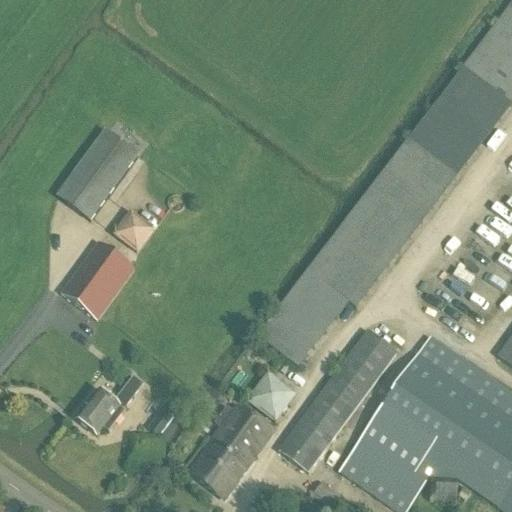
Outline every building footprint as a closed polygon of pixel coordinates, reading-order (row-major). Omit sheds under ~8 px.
[(511,11),(260,334),(302,367),(349,307),(358,315),(511,117),(511,11)] [(90,225),(138,159),(104,135),(57,201),(90,225)] [(137,255),(153,232),(130,215),(113,239),(137,255)] [(96,324),(134,272),(98,246),(60,299),(96,324)] [(308,474),(396,356),(367,334),(280,453),(279,452),(278,454),(308,476),(309,475),(308,474)] [(511,339),(496,361),(511,372),(511,339)] [(511,397),(430,341),(336,474),(388,511),(410,511),(430,483),(429,505),(456,507),(458,485),(495,511),(506,511),(511,504),(511,397)] [(296,398),(268,377),(247,405),(275,426),(296,398)] [(98,395),(76,424),(97,439),(102,432),(108,436),(124,415),(123,414),(142,388),(133,381),(115,404),(111,401),(110,404),(98,395)] [(238,410),(188,475),(223,502),(273,437),(238,410)] [(149,431),(159,438),(174,418),(163,411),(149,431)] [(130,461),(156,463),(157,463),(158,441),(131,439),(130,461)] [(329,511),(343,511),(347,506),(322,487),(313,500),(329,511)]
